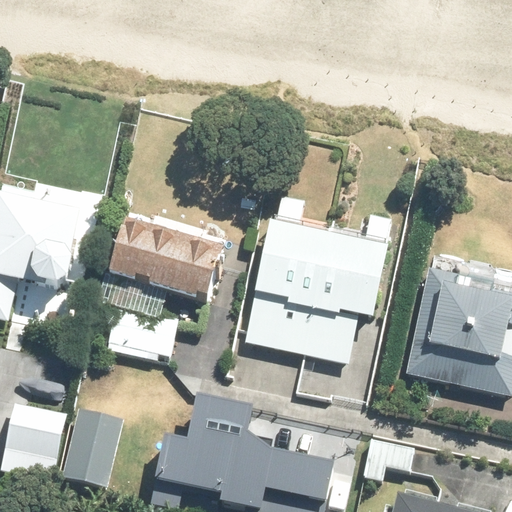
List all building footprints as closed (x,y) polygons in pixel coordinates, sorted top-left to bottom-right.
[(34,215),(37,203),(6,196),(0,221),(0,327),(10,330),(19,295),(74,308),(89,247),(80,245),(84,228),(34,215)] [(347,364),(356,321),(369,323),(384,244),(383,244),(387,220),(368,216),(363,239),(295,224),(301,201),(279,197),(275,218),(270,216),(258,272),(254,288),(253,293),(243,342),(347,364)] [(226,255),(223,254),(227,241),(207,235),(208,231),(155,216),(154,219),(131,212),(126,228),(129,229),(126,239),(129,240),(115,288),(141,296),(142,292),(156,296),(155,300),(203,313),(204,308),(216,312),(223,286),(218,284),(226,255)] [(511,288),(457,277),(457,274),(428,268),(405,375),(510,397),(511,389),(511,388),(511,288)] [(115,335),(111,351),(130,356),(129,361),(172,371),(181,332),(106,315),(102,332),(115,335)] [(250,436),(255,411),(199,399),(190,444),(165,439),(152,502),(174,507),(179,483),(224,492),(221,503),(262,511),(266,494),(291,499),(288,511),(326,511),(336,465),(271,452),(250,436)] [(83,421),(66,486),(110,497),(126,431),(83,421)] [(414,449),(372,440),(365,477),(397,484),(401,467),(410,469),(414,449)] [(395,496),(391,511),(461,511),(446,508),(425,502),(395,496)]
